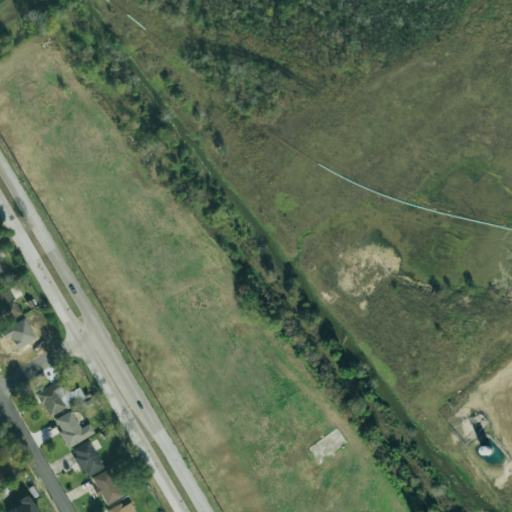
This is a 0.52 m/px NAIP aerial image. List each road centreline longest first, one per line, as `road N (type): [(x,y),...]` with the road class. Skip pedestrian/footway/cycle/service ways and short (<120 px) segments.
road 1 (secondary): [(0,204),(178,511)]
road 2 (secondary): [(97,330),(0,162)]
road 3 (secondary): [(204,511),(129,384)]
road 4 (residential): [(0,392),(69,511)]
